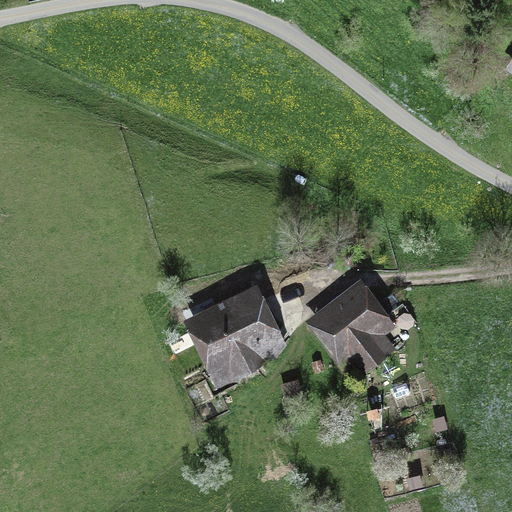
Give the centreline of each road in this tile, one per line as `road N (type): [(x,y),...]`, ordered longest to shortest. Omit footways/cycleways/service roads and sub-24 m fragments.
road 1 (unclassified): [(198,0),(284,31),(439,144),(511,186)]
road 2 (track): [(511,264),(353,283),(315,302),(254,432)]
